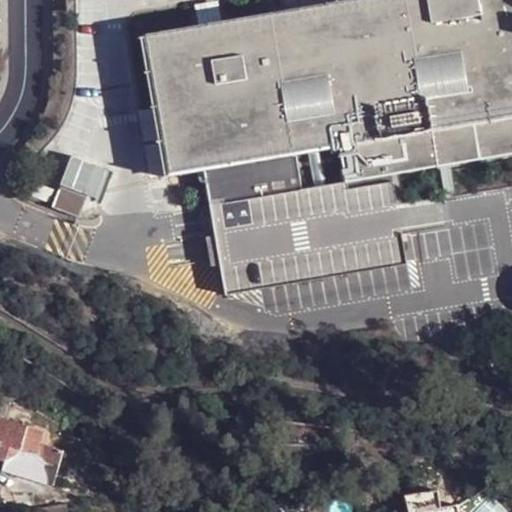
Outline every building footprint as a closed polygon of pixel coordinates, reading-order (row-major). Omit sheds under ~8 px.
[(222,29),(221,20),(203,23),(205,32),(160,39),(182,173),(208,168),(229,291),(409,261),(395,173),(511,153),(511,0),(413,0),(411,0),(383,0),(360,4),(362,16),(353,17),(351,6),(248,23),(248,24),(222,29)] [(341,0),(221,20),(222,29),(248,24),(248,23),(351,6),(353,17),(362,16),(360,4),(383,0),(411,0),(413,0),(341,0)] [(171,172),(171,174),(182,173),(160,39),(205,32),(203,23),(147,32),(159,106),(165,138),(165,140),(171,172)] [(165,138),(159,106),(143,109),(148,141),(165,138)] [(171,172),(165,140),(148,144),(153,176),(171,172)] [(56,205),(83,216),(91,194),(65,184),(56,205)] [(469,312),(439,313),(440,323),(469,322),(469,312)] [(25,419),(0,412),(0,454),(3,456),(2,465),(54,478),(63,441),(44,436),(22,431),(25,419)] [(44,436),(47,424),(25,419),(22,431),(44,436)]
